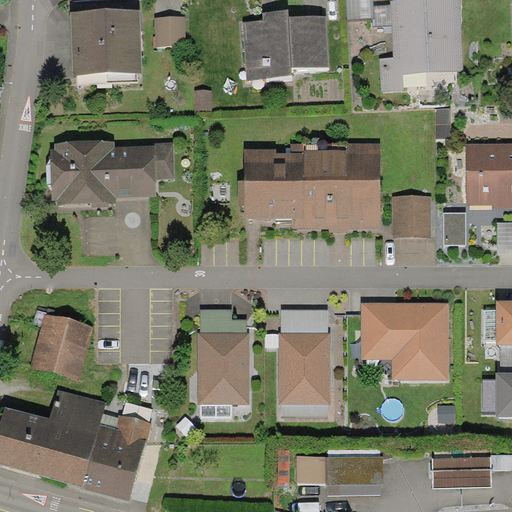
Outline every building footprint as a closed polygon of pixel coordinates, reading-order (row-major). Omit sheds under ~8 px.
[(373,0),(346,0),(347,20),(373,18),(374,18),(373,6),(373,0)] [(464,70),(461,0),(391,0),(391,5),(392,25),(393,58),(381,58),(382,91),(404,91),(404,72),(464,70)] [(391,5),(373,6),(374,18),(373,18),(374,26),(392,25),(391,5)] [(74,75),(143,73),(141,9),(72,11),(72,30),(74,75)] [(264,20),(244,23),(247,81),(291,74),(291,68),(330,67),(327,16),(289,16),(289,9),(264,12),(264,20)] [(185,15),(155,16),(157,46),(186,45),(185,15)] [(213,91),(194,91),(194,112),(212,112),(213,91)] [(115,141),(55,143),(55,149),(51,149),(53,200),(57,200),(57,205),(70,205),(92,204),(93,207),(100,207),(108,206),(108,203),(117,203),(117,197),(157,196),(156,179),(175,178),(174,143),(155,144),(155,145),(115,147),(115,141)] [(379,230),(379,144),(292,143),(292,150),(246,150),(245,219),(295,219),(295,229),(379,230)] [(511,208),(511,143),(496,144),(467,144),(467,205),(492,205),(492,208),(511,208)] [(431,237),(430,196),(393,197),(393,237),(431,237)] [(466,213),(445,213),(445,245),(466,245),(466,213)] [(511,222),(498,222),(498,253),(511,253),(511,222)] [(511,300),(497,301),(496,310),(497,341),(496,345),(501,345),(511,344),(511,300)] [(450,380),(450,303),(401,303),(362,303),(362,359),(393,359),(393,380),(450,380)] [(201,309),(201,332),(247,333),(248,319),(233,319),(233,309),(201,309)] [(281,309),(281,333),(328,333),(328,309),(281,309)] [(484,341),(497,341),(496,310),(484,311),(484,341)] [(93,326),(45,313),(31,367),(79,380),(93,326)] [(250,333),(247,333),(201,332),(199,332),(198,404),(250,405),(250,373),(250,333)] [(281,333),(279,333),(279,405),(331,405),(331,360),(331,333),(328,333),(281,333)] [(511,344),(501,345),(501,372),(511,372),(511,344)] [(511,372),(501,372),(497,372),(497,380),(496,414),(497,417),(511,416),(511,372)] [(496,414),(497,380),(483,380),(483,414),(496,414)] [(0,463),(42,476),(81,487),(100,423),(103,413),(106,403),(58,390),(49,419),(5,406),(0,424),(0,463)] [(127,402),(123,415),(149,423),(153,409),(127,402)] [(455,406),(438,406),(438,423),(455,423),(455,406)] [(208,409),(208,422),(238,421),(237,408),(208,409)] [(120,418),(103,413),(100,423),(117,428),(120,418)] [(100,423),(81,487),(102,493),(130,501),(152,424),(149,423),(123,415),(121,415),(120,418),(117,428),(100,423)] [(290,450),(278,450),(279,486),(290,486),(290,450)] [(326,456),(298,456),(297,483),(325,483),(326,456)] [(384,472),(383,456),(326,456),(325,483),(326,485),(328,485),(328,496),(384,496),(384,472)] [(492,488),(491,457),(434,458),(435,489),(492,488)]
